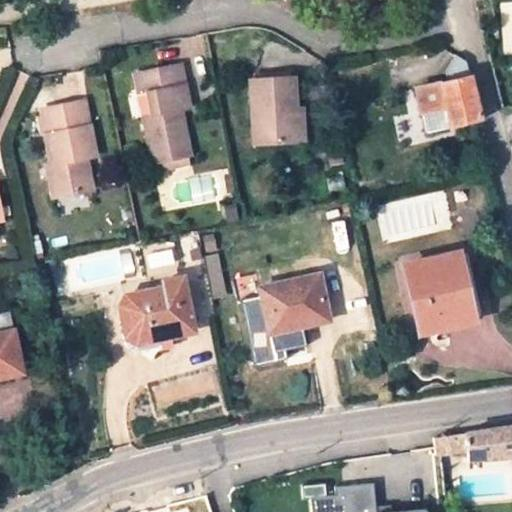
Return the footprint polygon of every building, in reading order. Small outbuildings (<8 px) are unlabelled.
[(179,66),(134,75),(138,96),(147,94),(151,116),(143,118),(151,164),(188,157),(179,110),(187,109),(179,66)] [(449,128),(481,122),(472,79),(471,76),(440,82),(449,128)] [(253,146),(289,144),(287,113),(290,113),(288,79),(250,82),(253,146)] [(440,82),(414,88),(424,133),(449,128),(440,82)] [(96,154),(86,99),(47,106),(43,114),(52,162),(47,163),(53,194),(93,187),(87,155),(96,154)] [(287,113),(289,144),(298,144),(296,112),(290,113),(287,113)] [(205,256),(214,297),(226,294),(217,253),(205,256)] [(458,254),(405,265),(421,332),(440,328),(438,320),(472,313),(458,254)] [(318,276),(289,282),(291,289),(320,284),(318,276)] [(121,305),(124,322),(130,320),(133,337),(169,330),(170,336),(174,335),(193,332),(182,279),(166,282),(167,289),(132,295),(128,296),(126,297),(124,298),(122,300),(121,302),(121,305)] [(327,322),(320,284),(291,289),(289,282),(260,288),(268,329),(296,324),(297,328),(327,322)] [(0,380),(22,375),(9,314),(0,315),(0,380)] [(130,320),(124,322),(125,333),(125,336),(125,339),(125,342),(124,346),(125,350),(126,352),(127,355),(129,356),(132,357),(135,358),(139,358),(140,362),(157,351),(162,349),(168,347),(173,344),(174,335),(170,336),(169,330),(133,337),(130,320)] [(435,455),(441,453),(469,448),(471,458),(511,455),(511,425),(431,438),(435,455)] [(310,511),(375,511),(373,485),(334,487),(335,495),(310,496),(310,511)]
